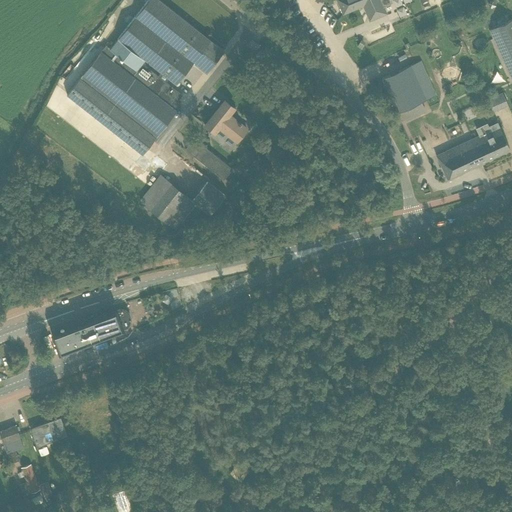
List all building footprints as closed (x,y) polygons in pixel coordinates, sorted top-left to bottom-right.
[(66,95),(141,155),(175,112),(181,105),(177,101),(182,95),(165,82),(168,78),(176,84),(193,62),(206,73),(223,51),(159,0),(148,0),(110,48),(105,45),(66,95)] [(386,14),(380,0),(336,0),(343,15),(363,6),(367,16),(374,19),(386,14)] [(511,19),(489,30),(493,39),(499,36),(504,49),(502,50),(509,64),(505,66),(511,80),(511,19)] [(412,65),(427,99),(436,95),(420,61),(412,65)] [(426,99),(411,65),(381,78),(397,112),(426,99)] [(507,105),(502,93),(487,99),(492,111),(507,105)] [(205,125),(213,131),(214,132),(211,136),(220,143),(219,144),(228,152),(236,142),(245,130),(227,116),(233,109),(223,102),(213,115),(215,116),(207,126),(205,125)] [(479,135),(436,155),(447,179),(509,150),(498,126),(497,123),(488,127),(487,123),(475,128),(479,135)] [(232,168),(203,145),(194,156),(223,179),(232,168)] [(240,163),(235,169),(240,173),(244,167),(240,163)] [(139,201),(148,208),(169,181),(160,174),(139,201)] [(448,188),(450,194),(462,190),(460,185),(448,188)] [(117,310),(116,310),(115,309),(51,333),(59,354),(123,330),(123,329),(126,328),(127,327),(128,326),(128,325),(129,324),(129,323),(130,323),(130,322),(130,320),(130,319),(130,318),(130,317),(130,316),(129,315),(128,314),(128,313),(127,312),(126,311),(125,310),(124,310),(123,309),(122,309),(121,309),(120,309),(119,309),(118,309),(117,310)] [(476,333),(480,338),(484,334),(480,330),(476,333)] [(51,344),(48,335),(42,337),(45,346),(51,344)] [(55,354),(52,347),(46,349),(49,356),(55,354)] [(30,429),(37,446),(46,443),(66,435),(63,427),(60,418),(30,429)] [(23,447),(18,434),(15,425),(0,430),(0,434),(0,436),(5,450),(6,449),(10,460),(11,462),(19,459),(17,455),(15,450),(23,447)] [(39,489),(30,465),(21,468),(27,484),(22,486),(25,494),(39,489)] [(124,491),(115,493),(119,509),(128,506),(124,491)] [(202,501),(202,502),(207,511),(223,502),(218,493),(202,501)] [(35,504),(42,501),(39,495),(32,498),(35,504)]
